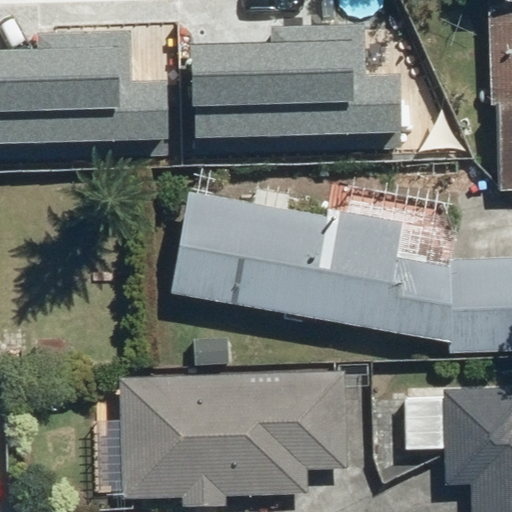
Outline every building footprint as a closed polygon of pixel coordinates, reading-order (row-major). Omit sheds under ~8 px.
[(228,0),(130,0),(129,77),(226,79),(228,0)] [(487,0),(490,109),(495,109),(498,195),(511,194),(511,0),(482,0),(483,1),(487,0)] [(0,158),(90,155),(86,63),(0,65),(0,158)] [(188,195),(170,296),(450,347),(450,356),(511,353),(511,260),(455,262),(453,271),(397,262),(404,226),(328,212),(326,220),(188,195)] [(347,376),(121,381),(123,501),(183,499),(183,511),(228,510),(228,498),(308,497),(308,471),(349,470),(347,376)] [(473,487),(473,511),(511,511),(511,390),(444,392),(446,487),(473,487)]
